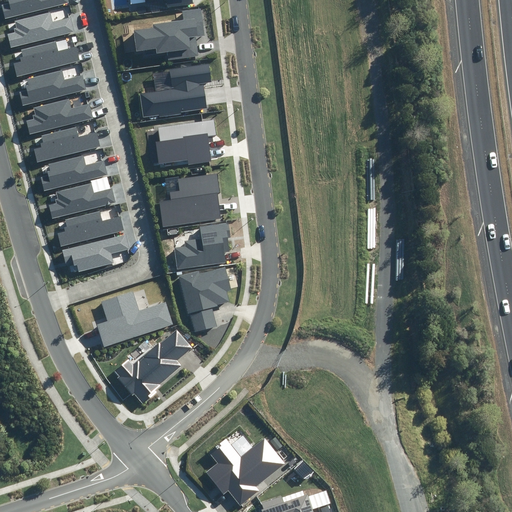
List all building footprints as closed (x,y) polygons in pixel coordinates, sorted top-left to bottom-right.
[(6,18),(69,2),(68,0),(9,0),(10,2),(3,4),(6,18)] [(151,28),(135,30),(138,50),(157,47),(158,52),(169,50),(170,58),(198,55),(195,36),(205,35),(201,8),(183,11),(184,20),(151,24),(151,28)] [(12,46),(74,30),(70,16),(52,20),(50,11),(17,20),(18,25),(14,26),(15,30),(8,32),(12,46)] [(18,75),(80,59),(77,45),(59,49),(56,40),(23,49),(24,54),(21,55),(22,59),(14,61),(18,75)] [(173,89),(140,94),(143,117),(207,108),(204,84),(210,83),(207,64),(170,69),(173,89)] [(24,103),(86,87),(82,73),(65,78),(62,68),(29,77),(30,82),(26,83),(28,88),(20,89),(24,103)] [(32,133),(94,117),(91,103),(73,107),(70,98),(37,107),(38,112),(35,113),(36,117),(28,119),(32,133)] [(161,141),(156,142),(159,165),(187,161),(188,165),(211,162),(208,136),(216,134),(214,121),(159,129),(161,141)] [(39,160),(101,145),(98,130),(80,135),(77,126),(44,134),(45,140),(42,141),(43,145),(35,147),(39,160)] [(46,189),(108,173),(104,159),(86,164),(84,155),(51,163),(52,169),(48,169),(49,174),(42,176),(46,189)] [(223,219),(216,175),(178,181),(179,190),(170,191),(171,198),(160,200),(163,227),(223,219)] [(53,216),(115,201),(112,186),(94,191),(91,182),(58,190),(59,196),(56,197),(57,201),(49,203),(53,216)] [(62,244),(124,229),(120,215),(102,219),(100,210),(67,218),(68,224),(64,225),(65,229),(58,231),(62,244)] [(185,246),(173,247),(176,270),(226,262),(224,252),(230,252),(228,238),(231,238),(229,223),(200,228),(202,239),(185,241),(185,246)] [(130,246),(126,232),(64,247),(67,261),(74,259),(75,263),(79,262),(81,268),(114,259),(112,250),(130,246)] [(199,271),(179,276),(194,333),(217,327),(212,307),(230,302),(227,292),(233,290),(227,267),(200,274),(199,271)] [(107,319),(98,322),(105,345),(174,323),(166,300),(139,309),(134,292),(102,302),(107,319)] [(193,348),(177,330),(135,365),(129,359),(114,372),(142,404),(156,392),(154,390),(182,366),(178,361),(193,348)] [(241,457),(226,439),(210,452),(217,462),(205,472),(224,495),(228,492),(240,506),(258,492),(255,488),(285,464),(264,439),(241,457)] [(86,480),(64,495),(72,506),(94,491),(86,480)] [(282,496),(259,503),(262,511),(312,511),(307,495),(284,502),(282,496)]
